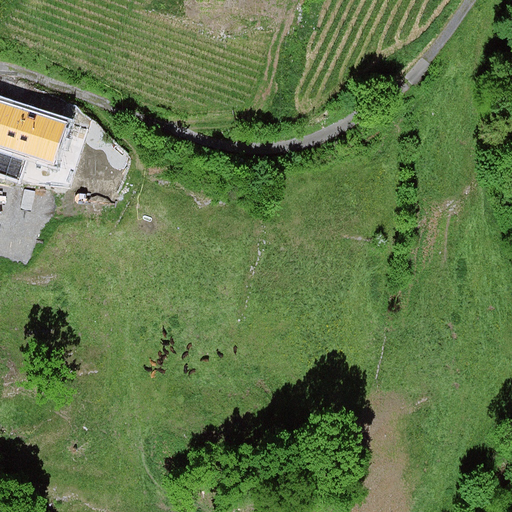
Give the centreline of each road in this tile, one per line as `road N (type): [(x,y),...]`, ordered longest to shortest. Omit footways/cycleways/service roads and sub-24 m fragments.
road 1 (track): [(474,0),(390,102),(325,136),(260,147),(199,138),(136,113)]
road 2 (track): [(0,68),(136,113)]
